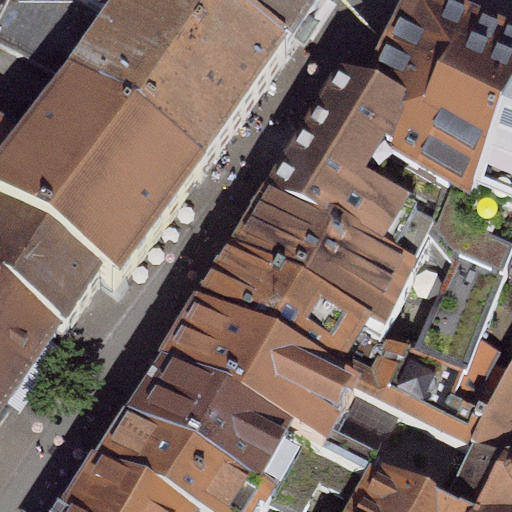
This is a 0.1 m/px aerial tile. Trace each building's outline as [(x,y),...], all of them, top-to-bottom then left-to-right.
[(0,0),(0,45),(83,88),(103,62),(147,0),(0,0)] [(225,154),(286,63),(183,0),(147,0),(103,62),(83,88),(206,179),(225,154)] [(183,0),(286,63),(326,0),(183,0)] [(475,219),(511,128),(511,59),(418,20),(373,111),(411,132),(394,171),(449,203),(475,219)] [(121,304),(206,179),(83,88),(29,157),(0,200),(0,213),(103,291),(121,304)] [(449,203),(394,171),(411,132),(373,111),(341,90),(240,269),(384,353),(386,348),(429,261),(449,203)] [(511,128),(475,219),(463,246),(511,265),(511,128)] [(0,200),(29,157),(15,144),(0,133),(0,200)] [(476,365),(511,285),(511,265),(463,246),(475,219),(449,203),(429,261),(452,286),(421,364),(467,384),(476,365)] [(70,337),(103,291),(0,213),(0,295),(57,339),(68,347),(72,339),(70,337)] [(240,269),(205,326),(357,400),(477,461),(495,427),(455,411),(467,384),(421,364),(386,348),(384,353),(240,269)] [(0,427),(37,370),(57,339),(0,295),(0,427)] [(205,326),(167,384),(379,491),(382,492),(386,484),(376,479),(379,466),(335,444),(357,400),(205,326)] [(511,394),(511,379),(476,365),(467,384),(455,411),(495,427),(511,394)] [(167,384),(131,436),(272,511),(276,511),(286,496),(297,502),(308,481),(367,511),(368,511),(379,491),(167,384)] [(506,475),(511,473),(511,472),(511,394),(495,427),(477,461),(506,475)] [(272,511),(131,436),(102,481),(156,511),(272,511)] [(487,511),(506,475),(477,461),(449,511),(440,511),(386,484),(382,492),(379,491),(368,511),(487,511)] [(511,511),(511,472),(511,473),(506,475),(487,511),(511,511)] [(156,511),(102,481),(83,511),(156,511)]
